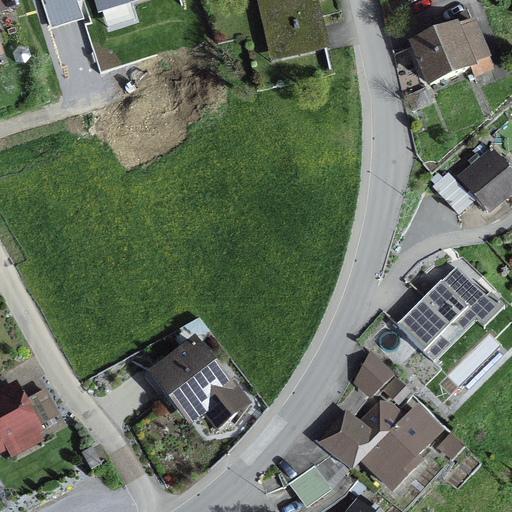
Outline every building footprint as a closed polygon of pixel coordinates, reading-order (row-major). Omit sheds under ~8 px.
[(9,0),(0,0),(0,11),(12,8),(9,0)] [(77,0),(42,0),(51,28),(83,18),(77,0)] [(98,0),(102,9),(131,0),(98,0)] [(259,0),(273,60),(326,49),(315,0),(259,0)] [(486,63),(486,62),(471,25),(458,30),(457,29),(412,48),(428,87),(469,70),(473,80),(490,73),(486,63)] [(485,215),(511,191),(511,177),(490,151),(455,180),(485,215)] [(452,184),(439,195),(458,218),(471,207),(452,184)] [(449,377),(511,318),(511,305),(463,253),(393,317),(449,377)] [(373,342),(366,349),(376,359),(383,352),(373,342)] [(232,386),(227,390),(192,346),(157,373),(192,419),(205,409),(207,411),(209,424),(231,421),(242,406),(240,397),(232,386)] [(371,367),(355,385),(363,393),(366,389),(372,395),(385,381),(371,367)] [(393,381),(382,392),(397,407),(408,396),(393,381)] [(0,398),(0,449),(34,431),(13,391),(0,398)] [(404,425),(388,409),(379,418),(374,414),(359,428),(349,418),(322,450),(348,472),(360,460),(391,492),(417,466),(412,461),(437,436),(415,414),(404,425)] [(462,449),(449,437),(436,451),(449,463),(462,449)] [(80,455),(89,472),(99,466),(90,450),(80,455)] [(289,486),(293,492),(303,505),(306,509),(329,493),(312,469),(289,486)] [(372,511),(361,502),(352,511),(372,511)]
